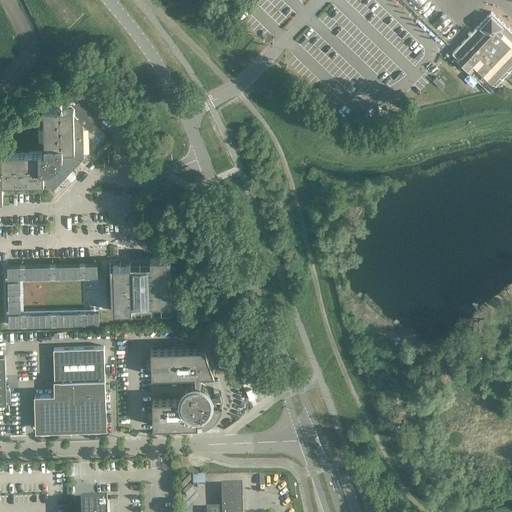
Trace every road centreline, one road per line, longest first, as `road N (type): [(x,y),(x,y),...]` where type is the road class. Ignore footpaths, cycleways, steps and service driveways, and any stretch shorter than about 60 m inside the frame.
road 1 (secondary): [(274,343),(183,114),(105,0)]
road 2 (unclassified): [(0,453),(301,441)]
